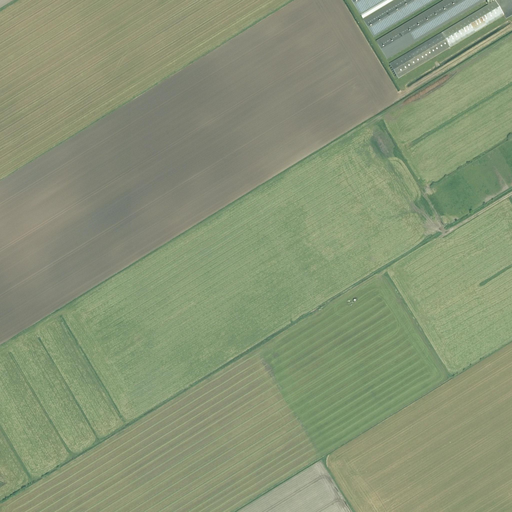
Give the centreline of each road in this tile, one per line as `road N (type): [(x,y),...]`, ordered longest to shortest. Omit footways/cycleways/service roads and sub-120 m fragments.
road 1 (track): [(386,272),(511,194)]
road 2 (track): [(511,25),(403,93)]
